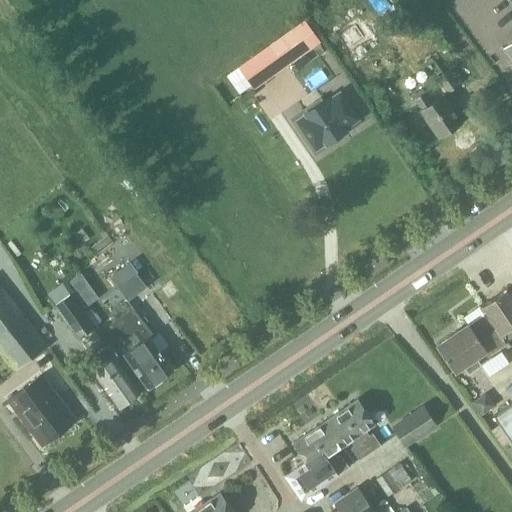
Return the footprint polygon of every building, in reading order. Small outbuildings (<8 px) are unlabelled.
[(305,22),(272,45),(287,66),(312,48),(319,58),(327,52),(305,22)] [(340,91),(326,101),(296,122),(315,150),(345,130),(344,129),(359,119),(340,91)] [(414,99),(421,111),(439,138),(461,123),(443,96),(433,103),(426,91),(414,99)] [(107,237),(89,250),(94,256),(112,242),(107,237)] [(117,288),(137,272),(130,263),(110,278),(117,288)] [(85,308),(97,299),(80,274),(67,284),(85,308)] [(49,346),(0,284),(0,350),(16,371),(49,346)] [(96,328),(72,293),(70,294),(63,284),(48,294),(56,306),(55,307),(78,340),(96,328)] [(480,308),(487,318),(504,344),(507,347),(511,343),(511,286),(511,287),(508,289),(480,308)] [(111,324),(130,351),(124,355),(147,388),(172,371),(149,338),(152,335),(133,308),(111,324)] [(504,344),(487,318),(470,329),(468,326),(437,347),(455,372),(463,366),(476,358),(484,352),(487,355),(504,344)] [(95,356),(103,367),(94,373),(119,408),(139,394),(115,360),(119,358),(110,345),(95,356)] [(7,401),(41,446),(76,421),(42,375),(7,401)] [(480,397),(472,403),(481,415),(494,406),(488,398),(480,397)] [(341,411),(370,453),(380,446),(373,435),(370,437),(365,431),(374,425),(358,400),(341,411)] [(511,442),(511,404),(494,417),(511,442)] [(405,446),(435,426),(424,408),(393,428),(405,446)] [(370,453),(341,411),(325,422),(342,447),(351,441),(354,446),(351,449),(359,461),(370,453)] [(325,422),(309,433),(337,475),(348,468),(341,456),(337,458),(334,453),(342,447),(325,422)] [(337,475),(309,433),(293,444),(310,469),(319,463),(323,468),(319,471),(327,482),(337,475)] [(294,495),(312,486),(301,462),(283,471),(294,495)] [(411,480),(400,463),(376,479),(388,496),(411,480)] [(369,478),(361,483),(372,502),(380,497),(369,478)] [(334,504),(339,511),(373,511),(358,488),(334,504)] [(232,511),(220,493),(204,504),(208,511),(232,511)]
